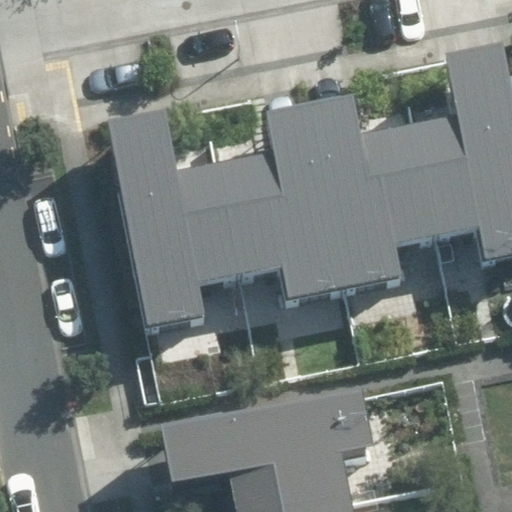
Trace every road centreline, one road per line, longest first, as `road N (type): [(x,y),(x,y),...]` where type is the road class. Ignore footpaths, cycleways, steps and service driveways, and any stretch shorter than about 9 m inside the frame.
road 1 (residential): [(0,27),(138,0)]
road 2 (residential): [(22,406),(0,280)]
